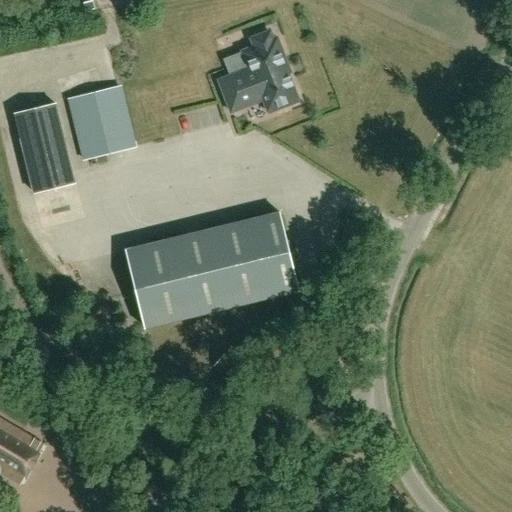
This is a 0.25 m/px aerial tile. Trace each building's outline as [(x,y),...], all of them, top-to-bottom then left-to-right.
[(273,40),(269,31),(251,39),(254,46),(242,51),(249,69),(219,81),(232,112),(264,99),(269,112),(298,100),(287,73),(290,72),(276,39),(273,40)] [(63,101),(59,86),(17,96),(20,111),(63,101)] [(85,159),(136,145),(121,86),(69,100),(85,159)] [(36,193),(76,183),(55,104),(15,115),(36,193)] [(279,212),(126,250),(145,328),(298,291),(279,212)] [(229,378),(240,366),(224,353),(214,365),(229,378)] [(0,471),(20,484),(43,444),(0,419),(0,471)]
